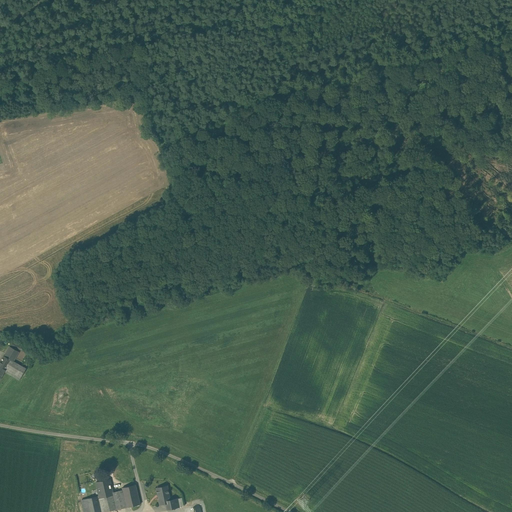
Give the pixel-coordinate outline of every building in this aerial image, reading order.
[(29,349),(14,341),(11,345),(27,353),(29,349)] [(10,347),(4,356),(13,361),(18,352),(10,347)] [(0,379),(5,371),(11,360),(4,356),(3,356),(0,361),(0,379)] [(11,360),(5,371),(19,380),(26,369),(13,361),(11,360)] [(110,479),(96,482),(99,495),(99,498),(113,495),(113,492),(110,479)] [(123,490),(126,507),(140,504),(136,484),(122,488),(123,490)] [(167,486),(156,488),(160,504),(164,503),(164,502),(168,501),(170,501),(170,500),(167,486)] [(113,495),(117,509),(126,507),(123,490),(116,492),(113,492),(113,495)] [(102,511),(99,498),(99,495),(81,500),(84,511),(102,511)] [(113,495),(99,498),(102,511),(104,511),(117,509),(113,495)] [(168,501),(170,509),(179,507),(177,499),(170,500),(170,501),(168,501)]
